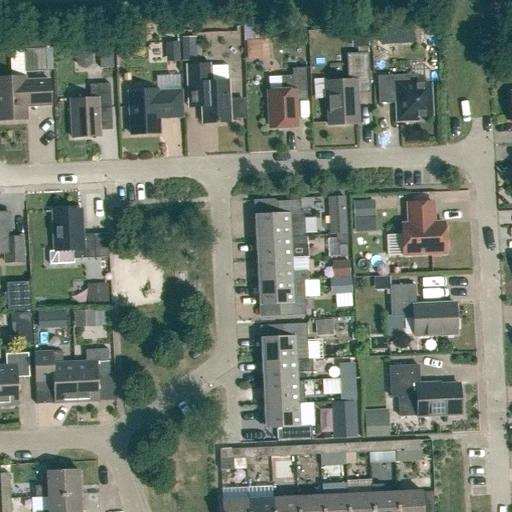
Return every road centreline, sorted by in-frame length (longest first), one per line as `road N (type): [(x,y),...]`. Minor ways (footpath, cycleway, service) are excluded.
road 1 (residential): [(501,511),(482,154)]
road 2 (residential): [(109,439),(225,359),(217,165)]
road 3 (residential): [(482,154),(217,165)]
road 4 (residential): [(0,173),(217,165)]
